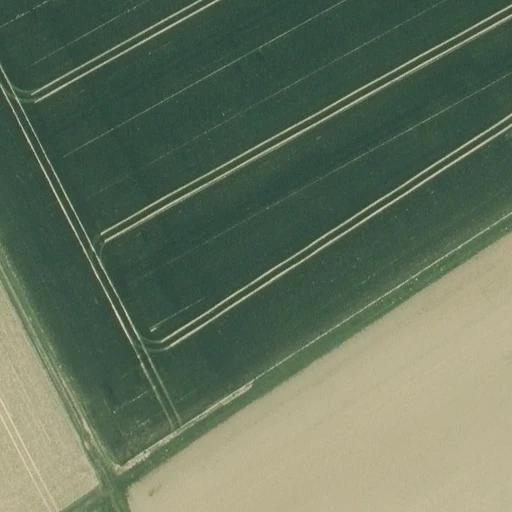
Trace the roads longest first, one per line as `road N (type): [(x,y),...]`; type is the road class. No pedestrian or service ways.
road 1 (track): [(79,511),(511,223)]
road 2 (track): [(122,511),(0,268)]
